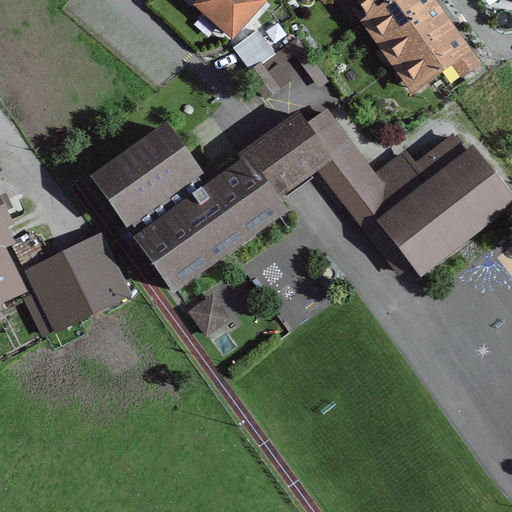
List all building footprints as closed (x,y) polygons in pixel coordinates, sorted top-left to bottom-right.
[(195,0),(191,5),(232,41),(268,1),(266,0),(195,0)] [(345,0),(362,23),(394,0),(345,0)] [(378,46),(438,3),(435,0),(394,0),(362,23),(378,46)] [(393,67),(453,25),(438,3),(378,46),(393,67)] [(468,81),(486,68),(466,40),(465,41),(453,25),(393,67),(412,94),(453,65),(462,77),(464,76),(468,81)] [(281,45),(272,32),(264,38),(257,29),(233,47),(249,69),(260,61),(262,63),(275,53),(273,50),(281,45)] [(280,89),(279,88),(292,79),(280,64),(294,54),(314,81),(325,73),(298,37),(275,53),(262,63),(260,61),(249,69),(244,73),(265,100),(280,89)] [(131,224),(139,235),(131,240),(172,296),(287,211),(278,198),(318,169),(397,275),(410,266),(419,278),(425,273),(511,209),(511,197),(474,146),(466,151),(453,134),(415,161),(406,148),(374,171),(327,107),(306,122),(297,110),(237,154),(241,159),(204,186),(197,177),(202,174),(163,121),(87,177),(125,228),(131,224)] [(0,306),(27,293),(5,248),(11,245),(16,243),(14,238),(0,205),(0,306)] [(24,298),(43,336),(53,331),(55,333),(132,295),(101,232),(48,259),(33,229),(14,238),(16,243),(11,245),(35,292),(24,298)] [(233,318),(215,293),(188,312),(206,337),(209,335),(233,318)]
